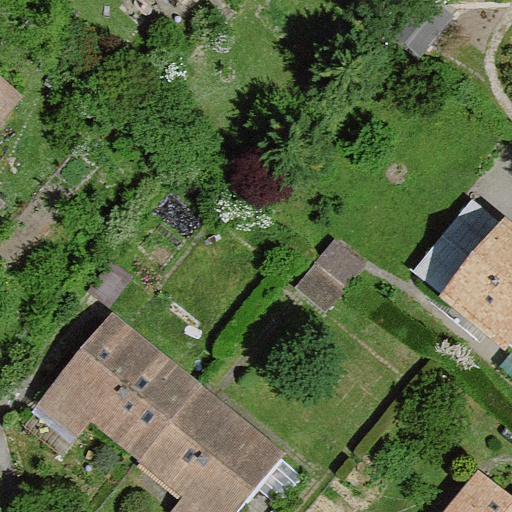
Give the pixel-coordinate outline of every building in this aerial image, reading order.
[(0,126),(22,101),(0,82),(0,126)] [(454,299),(508,232),(475,206),(421,272),(454,299)] [(454,299),(451,303),(506,348),(511,341),(511,235),(508,232),(454,299)] [(142,459),(191,399),(150,365),(158,355),(115,319),(56,388),(142,459)] [(230,432),(191,399),(142,459),(206,511),(240,511),(284,460),(239,423),(230,432)] [(511,511),(511,502),(493,486),(471,511),(511,511)]
